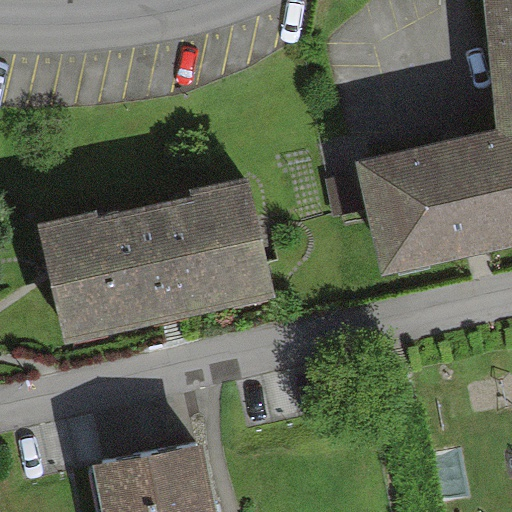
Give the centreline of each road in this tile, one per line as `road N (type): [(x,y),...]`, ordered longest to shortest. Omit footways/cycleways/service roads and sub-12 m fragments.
road 1 (residential): [(511,290),(0,401)]
road 2 (residential): [(227,0),(156,17),(0,25)]
